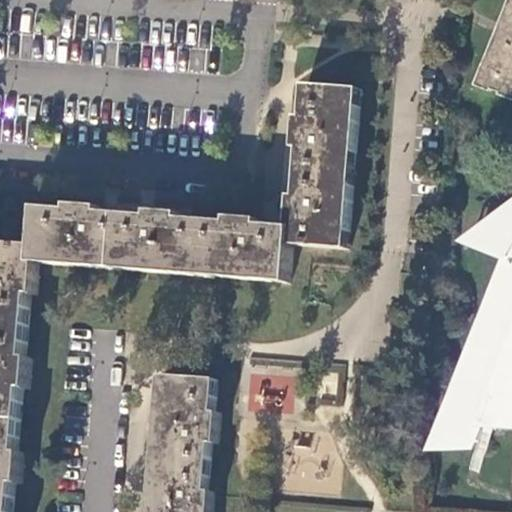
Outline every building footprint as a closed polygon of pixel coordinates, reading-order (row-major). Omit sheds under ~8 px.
[(511,0),(507,0),(498,24),(503,26),(487,67),(482,65),(474,85),(490,91),(491,89),(499,92),(498,94),(511,99),(511,0)] [(503,26),(498,24),(482,65),(487,67),(503,26)] [(295,230),(294,245),(350,249),(362,91),(309,87),(306,119),(301,119),(298,150),(303,151),(299,198),(293,198),(291,224),(291,230),(295,230)] [(40,210),(37,248),(36,264),(41,264),(291,284),(294,245),(295,230),(291,230),(263,228),(264,221),(232,219),(231,225),(183,221),(184,215),(152,213),(151,219),(103,215),(104,209),(72,206),(71,212),(40,210)] [(511,208),(489,225),(490,226),(511,255),(511,269),(505,267),(437,441),(478,441),(487,419),(490,410),(505,416),(511,416),(511,208)] [(509,257),(505,267),(511,269),(511,255),(490,226),(475,236),(509,257)] [(37,248),(0,245),(0,511),(15,511),(17,485),(23,485),(26,454),(19,453),(25,390),(31,391),(33,359),(27,359),(32,296),(38,297),(41,264),(36,264),(37,248)] [(298,376),(251,370),(246,409),(294,414),(298,376)] [(323,371),(319,393),(334,396),(339,374),(323,371)] [(154,511),(214,511),(216,494),(211,493),(215,446),(220,446),(222,414),(217,414),(220,381),(166,377),(154,511)] [(501,425),(505,416),(490,410),(487,419),(501,425)]
